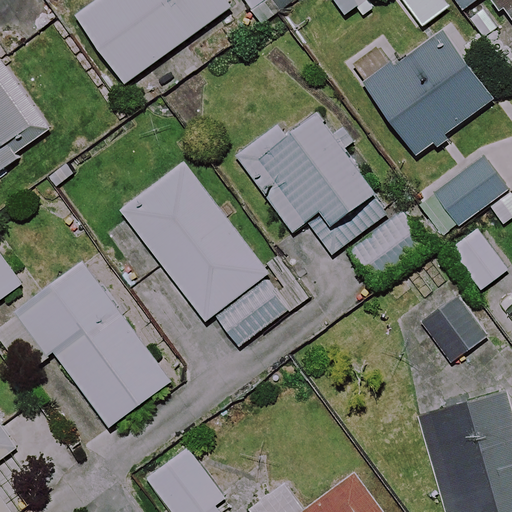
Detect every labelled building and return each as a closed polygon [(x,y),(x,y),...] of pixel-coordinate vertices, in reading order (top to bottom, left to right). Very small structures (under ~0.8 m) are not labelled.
[(127,83),(231,8),(225,0),(98,0),(77,16),(127,83)] [(266,0),(249,0),(255,8),(266,0)] [(511,0),(500,0),(511,17),(501,24),(511,39),(511,0)] [(492,101),(441,34),(399,66),(380,40),(348,64),(418,157),(492,101)] [(0,173),(19,161),(13,153),(49,129),(0,54),(0,173)] [(390,211),(318,115),(247,168),(294,230),(308,221),(333,254),(390,211)] [(505,191),(482,159),(433,193),(457,225),(505,191)] [(263,278),(269,273),(186,163),(124,211),(207,319),(214,314),(239,347),(287,310),(263,278)] [(435,244),(406,210),(348,257),(377,292),(435,244)] [(510,270),(480,229),(451,249),(481,290),(510,270)] [(0,300),(22,285),(0,255),(0,300)] [(173,381),(89,266),(0,331),(0,334),(29,373),(58,352),(112,426),(173,381)] [(486,338),(458,296),(422,321),(450,362),(486,338)] [(511,511),(511,415),(504,390),(417,417),(445,511),(511,511)] [(0,459),(16,449),(0,426),(0,511),(12,511),(0,493),(0,459)] [(223,498),(187,447),(146,475),(170,511),(219,511),(214,504),(223,498)] [(384,511),(355,473),(304,511),(384,511)]
